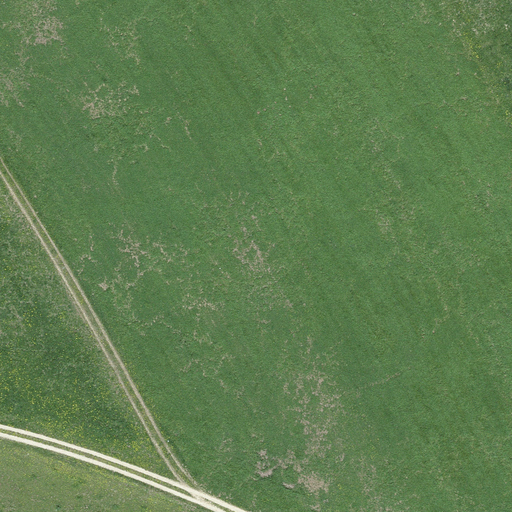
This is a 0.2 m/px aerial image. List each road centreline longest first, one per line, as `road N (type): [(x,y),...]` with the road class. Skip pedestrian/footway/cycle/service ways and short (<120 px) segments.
road 1 (track): [(196,500),(0,174)]
road 2 (track): [(225,511),(105,464),(0,439)]
